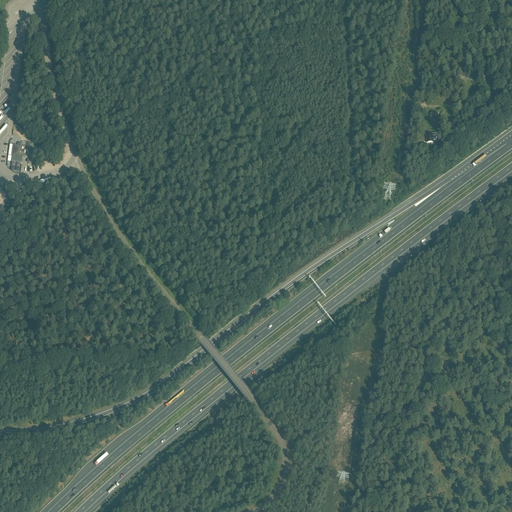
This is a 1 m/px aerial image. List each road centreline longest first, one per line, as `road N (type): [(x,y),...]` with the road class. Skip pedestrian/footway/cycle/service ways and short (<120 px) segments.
road 1 (unclassified): [(252,511),(283,481),(281,441),(94,196),(56,96),(42,0)]
road 2 (motorway): [(509,143),(308,270),(142,396),(80,421),(0,433)]
road 3 (motorway): [(509,143),(160,415),(51,511)]
road 4 (motorway): [(83,511),(198,412),(511,169)]
